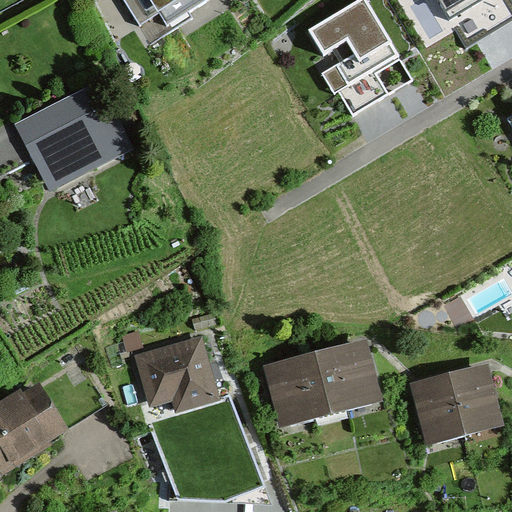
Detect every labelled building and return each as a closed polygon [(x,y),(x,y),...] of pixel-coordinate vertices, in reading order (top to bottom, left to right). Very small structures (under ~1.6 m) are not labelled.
[(121,0),(144,33),(164,19),(172,31),(216,0),(121,0)] [(387,47),(363,7),(313,36),(325,57),(349,43),(360,62),(387,47)] [(92,92),(13,133),(46,196),(125,155),(92,92)] [(200,344),(138,361),(151,409),(174,403),(176,413),(216,402),(200,344)] [(362,348),(263,374),(278,429),(376,404),(362,348)] [(483,371),(406,392),(422,448),(499,427),(483,371)] [(36,392),(0,411),(0,476),(63,441),(36,392)] [(174,403),(151,409),(183,499),(222,503),(261,489),(229,398),(216,402),(176,413),(174,403)]
